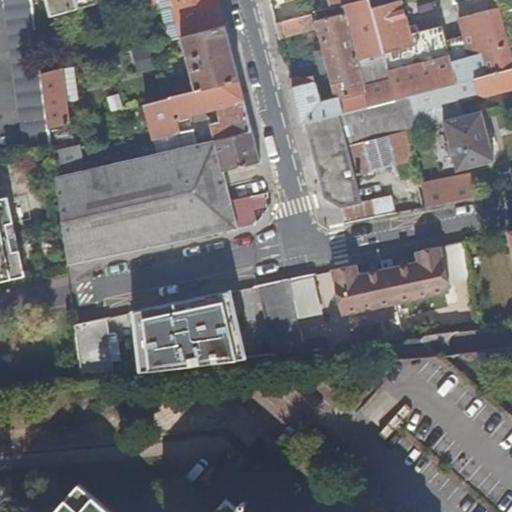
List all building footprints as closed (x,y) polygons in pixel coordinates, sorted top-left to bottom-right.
[(30,0),(2,0),(23,153),(50,150),(48,128),(40,74),(30,0)] [(96,3),(94,0),(46,0),(50,15),(96,3)] [(157,5),(155,0),(135,0),(138,9),(157,5)] [(180,39),(170,0),(155,0),(157,5),(167,42),(180,39)] [(224,27),(216,0),(170,0),(180,39),(224,27)] [(382,53),(370,7),(369,7),(367,0),(363,0),(350,4),(343,6),(341,7),(342,14),(315,21),(335,99),(319,103),(314,82),(313,82),(291,88),(301,124),(305,123),(394,100),(389,80),(361,88),(354,60),(382,53)] [(327,0),(330,9),(341,7),(343,6),(341,0),(327,0)] [(405,27),(398,0),(396,0),(382,4),(370,7),(382,53),(389,80),(394,100),(456,84),(445,41),(441,27),(416,33),(415,25),(405,27)] [(511,69),(496,8),(457,19),(462,38),(472,80),(511,69)] [(274,24),(278,40),(315,30),(310,15),(274,24)] [(238,81),(224,27),(180,39),(194,92),(238,81)] [(472,80),(462,38),(445,41),(456,84),(472,80)] [(76,100),(71,67),(60,69),(65,102),(76,100)] [(65,102),(60,69),(40,74),(48,128),(68,123),(65,102)] [(511,89),(511,70),(511,69),(472,80),(456,84),(394,100),(305,123),(323,198),(339,206),(340,209),(359,204),(353,177),(410,162),(404,139),(410,137),(409,130),(434,124),(442,122),(445,134),(446,139),(435,142),(440,161),(451,158),(455,171),(491,161),(479,112),(459,117),(454,98),(476,92),(476,94),(482,97),(511,89)] [(288,79),(291,88),(313,82),(312,78),(295,81),(293,78),(288,79)] [(251,133),(238,81),(194,92),(145,104),(153,138),(178,132),(175,120),(176,120),(176,119),(221,108),(224,122),(205,126),(209,143),(214,142),(251,133)] [(112,113),(122,110),(119,97),(109,100),(112,113)] [(436,136),(445,134),(442,122),(434,124),(436,136)] [(259,163),(251,133),(214,142),(221,173),(259,163)] [(221,173),(214,142),(209,143),(80,172),(54,178),(66,266),(235,230),(229,203),(221,173)] [(54,178),(80,172),(74,147),(51,152),(54,178)] [(425,208),(474,199),(468,175),(421,185),(425,208)] [(235,230),(250,227),(263,206),(261,195),(229,203),(235,230)] [(390,196),(378,199),(382,217),(395,214),(390,196)] [(0,283),(25,278),(19,252),(13,253),(10,239),(7,226),(14,224),(8,198),(0,199),(0,283)] [(378,199),(359,204),(340,209),(344,224),(382,217),(378,199)] [(7,226),(10,239),(17,238),(14,224),(7,226)] [(13,253),(19,252),(17,238),(10,239),(13,253)] [(470,269),(464,242),(447,245),(453,272),(470,269)] [(450,292),(440,247),(416,252),(419,263),(358,276),(356,265),(332,270),(342,315),(450,292)] [(318,303),(312,275),(287,280),(293,308),(318,303)] [(274,355),(303,352),(293,308),(287,280),(258,286),(274,355)] [(228,293),(133,314),(139,372),(242,359),(228,293)] [(103,320),(74,326),(81,379),(115,375),(103,320)] [(449,338),(457,332),(408,338),(375,373),(355,395),(360,399),(363,397),(385,416),(372,430),(378,436),(390,423),(492,511),(511,511),(511,427),(435,359),(459,356),(451,352),(447,348),(447,345),(449,338)] [(107,511),(77,485),(53,511),(107,511)] [(214,511),(236,511),(224,501),(214,511)]
